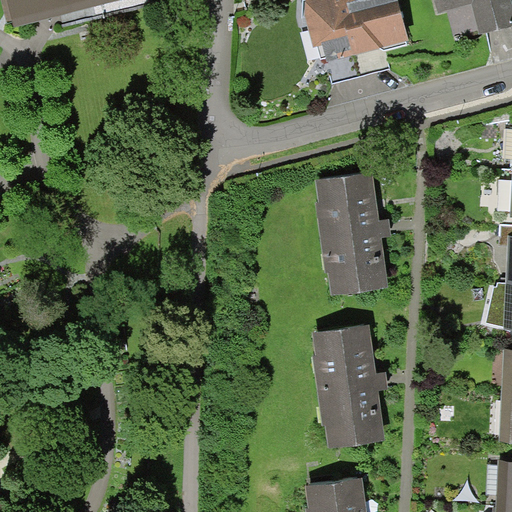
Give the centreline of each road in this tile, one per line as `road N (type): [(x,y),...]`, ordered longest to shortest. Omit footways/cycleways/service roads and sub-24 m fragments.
road 1 (unclassified): [(207,175),(197,511)]
road 2 (residential): [(511,95),(207,175)]
road 3 (unclassified): [(220,0),(207,175)]
